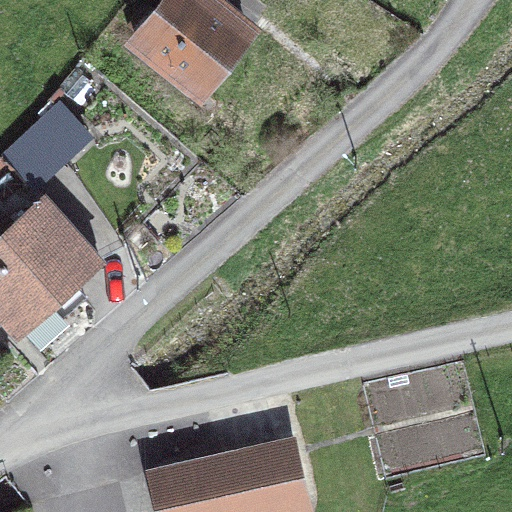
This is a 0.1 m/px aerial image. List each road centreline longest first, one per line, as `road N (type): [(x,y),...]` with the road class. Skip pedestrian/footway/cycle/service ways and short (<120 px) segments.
road 1 (residential): [(55,423),(105,350),(332,143),(467,0)]
road 2 (unclassified): [(511,329),(148,410),(55,423)]
road 3 (track): [(362,511),(331,368)]
